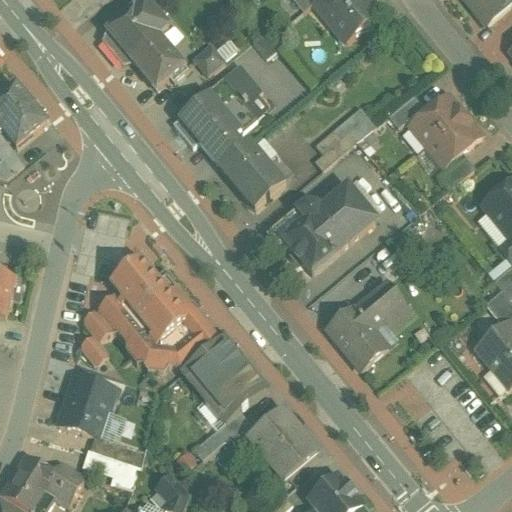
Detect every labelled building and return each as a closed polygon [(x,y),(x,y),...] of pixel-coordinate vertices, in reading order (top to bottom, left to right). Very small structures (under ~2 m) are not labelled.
[(324,0),(290,0),(305,18),(320,6),(319,5),(325,0),(324,0)] [(325,0),(319,5),(320,6),(338,29),(334,32),(348,49),(382,20),(365,0),(325,0)] [(511,0),(463,0),(489,31),(511,11),(511,0)] [(170,33),(147,5),(108,37),(105,47),(124,71),(135,69),(157,96),(171,84),(175,89),(189,77),(185,72),(186,72),(160,42),(170,33)] [(271,35),(254,49),(268,66),(285,52),(271,35)] [(226,68),(212,52),(195,66),(209,82),(226,68)] [(237,77),(208,101),(209,102),(182,125),(175,131),(194,154),(201,148),(220,171),(242,152),(236,145),(265,121),(253,107),(264,99),(248,80),(243,84),(237,77)] [(17,92),(0,105),(0,148),(7,142),(18,155),(49,129),(17,92)] [(416,102),(390,123),(399,135),(425,114),(416,102)] [(449,102),(412,132),(428,153),(465,124),(457,115),(459,114),(449,102)] [(362,114),(316,152),(324,161),(316,168),(324,177),(359,148),(378,133),(362,114)] [(465,124),(428,153),(445,174),(483,143),(473,132),(472,133),(465,124)] [(287,191),(250,146),(242,152),(220,171),(219,172),(256,216),(287,191)] [(0,168),(0,183),(8,186),(25,172),(13,157),(0,168)] [(468,164),(442,184),(451,196),(477,175),(468,164)] [(511,190),(505,196),(501,196),(495,201),(495,204),(485,213),(511,247),(511,246),(511,190)] [(349,193),(322,216),(317,211),(307,210),(276,237),(275,236),(270,242),(279,253),(285,248),(313,281),(378,228),(349,193)] [(511,246),(511,247),(502,255),(511,266),(511,246)] [(159,282),(143,263),(111,290),(120,302),(116,302),(114,304),(113,314),(103,313),(100,315),(100,320),(119,339),(128,349),(127,354),(138,367),(144,368),(149,375),(165,376),(170,372),(179,373),(184,379),(225,345),(221,340),(218,340),(216,337),(216,334),(212,329),(209,329),(207,326),(207,323),(203,318),(200,318),(198,315),(198,313),(194,307),(191,307),(190,305),(190,302),(181,291),(178,291),(176,289),(177,286),(169,277),(166,276),(159,282)] [(511,274),(495,288),(503,298),(506,301),(511,296),(511,274)] [(16,282),(0,278),(0,321),(7,323),(16,282)] [(389,289),(356,315),(373,336),(385,327),(393,336),(413,319),(389,289)] [(511,308),(506,301),(503,298),(487,310),(505,333),(510,329),(511,331),(511,308)] [(356,315),(330,337),(362,376),(388,355),(373,336),(356,315)] [(100,320),(95,319),(86,327),(86,332),(95,344),(94,344),(93,344),(84,352),(83,357),(95,372),(100,372),(109,364),(110,359),(100,349),(113,338),(119,339),(100,320)] [(505,333),(477,356),(510,396),(511,394),(511,331),(510,329),(505,333)] [(232,354),(192,387),(207,406),(211,403),(230,427),(231,428),(242,419),(268,397),(232,354)] [(119,397),(77,382),(60,432),(96,444),(102,446),(103,444),(110,420),(111,420),(119,397)] [(258,437),(250,444),(253,448),(262,459),(266,456),(289,483),(319,459),(284,416),(258,437)] [(230,427),(217,438),(225,448),(231,444),(250,428),(242,419),(231,428),(230,427)] [(250,428),(231,444),(242,457),(253,448),(250,444),(258,437),(250,428)] [(146,459),(103,444),(102,446),(96,444),(91,458),(142,476),(146,459)] [(142,476),(91,458),(86,473),(137,489),(138,487),(142,476)] [(190,477),(201,469),(193,458),(182,466),(190,477)] [(56,479),(29,462),(4,502),(20,511),(52,511),(56,505),(67,511),(71,511),(88,485),(62,469),(56,479)] [(363,511),(338,482),(310,506),(315,511),(363,511)] [(137,489),(129,510),(136,511),(137,511),(147,490),(138,487),(137,489)] [(192,502),(183,493),(175,511),(187,511),(192,503),(192,502)] [(287,502),(274,511),(293,511),(294,511),(287,502)]
